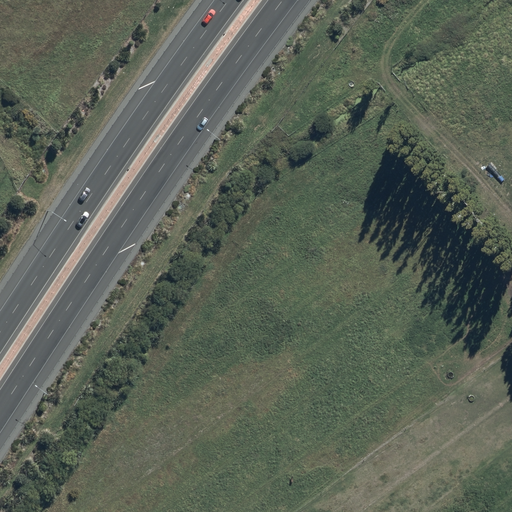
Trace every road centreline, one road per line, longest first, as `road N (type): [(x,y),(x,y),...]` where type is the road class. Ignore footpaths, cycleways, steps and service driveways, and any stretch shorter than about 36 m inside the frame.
road 1 (motorway): [(283,0),(0,411)]
road 2 (motorway): [(0,333),(229,0)]
